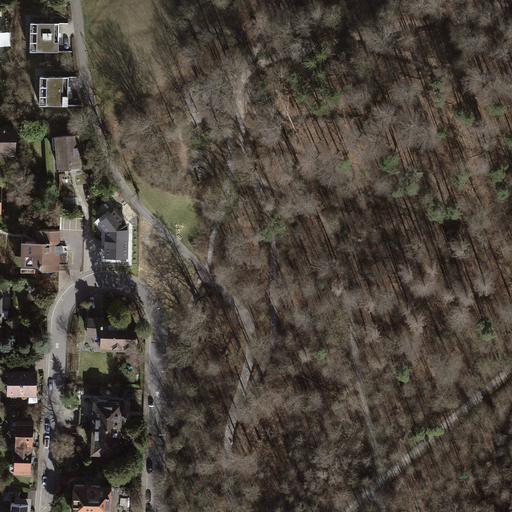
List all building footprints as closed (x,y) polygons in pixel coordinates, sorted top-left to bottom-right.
[(31,22),(30,51),(58,52),(59,23),(31,22)] [(40,77),(40,105),(68,106),(69,77),(40,77)] [(2,155),(15,155),(15,128),(0,127),(0,151),(2,151),(2,155)] [(56,136),(58,170),(80,169),(78,135),(56,136)] [(101,222),(106,229),(106,255),(127,256),(127,228),(124,228),(124,222),(114,211),(101,222)] [(40,229),(40,241),(25,241),(25,266),(39,266),(43,270),(60,270),(60,252),(63,250),(63,245),(60,244),(60,229),(40,229)] [(103,317),(88,317),(87,331),(95,332),(95,337),(101,337),(101,347),(102,347),(105,349),(110,349),(112,348),(134,349),(136,323),(103,321),(103,317)] [(8,392),(36,392),(36,371),(8,371),(8,373),(6,373),(6,377),(8,377),(8,383),(7,383),(4,386),(4,388),(7,390),(8,390),(8,392)] [(95,401),(93,426),(119,428),(120,402),(95,401)] [(16,446),(32,447),(34,421),(17,420),(16,446)] [(93,426),(78,425),(78,434),(93,435),(93,426)] [(93,435),(92,451),(117,453),(119,428),(93,426),(93,435)] [(30,473),(32,447),(16,446),(14,472),(30,473)] [(72,511),(115,511),(118,486),(75,484),(72,511)] [(118,486),(115,511),(130,511),(132,487),(118,486)] [(10,511),(27,511),(28,503),(11,502),(10,511)]
